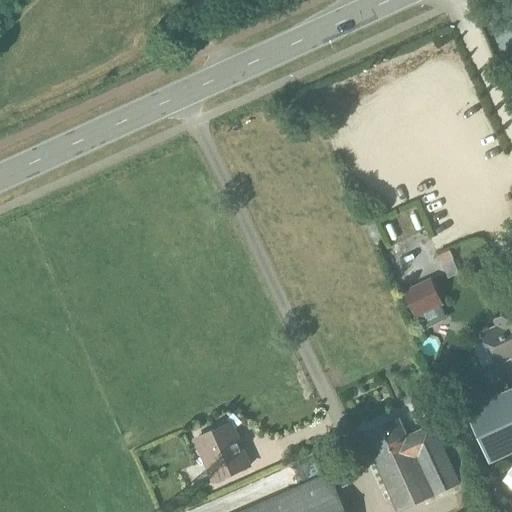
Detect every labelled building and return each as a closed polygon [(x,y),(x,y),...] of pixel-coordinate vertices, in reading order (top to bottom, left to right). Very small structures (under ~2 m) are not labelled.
[(300,105),(281,114),(286,125),(305,117),(300,105)] [(431,279),(403,292),(415,317),(442,304),(431,279)] [(499,327),(484,334),(497,364),(511,356),(511,314),(497,321),(499,327)] [(511,388),(463,411),(489,463),(511,452),(511,388)] [(407,434),(399,417),(362,434),(397,511),(434,494),(434,495),(461,483),(434,423),(407,434)] [(250,466),(249,464),(231,423),(195,439),(215,482),(250,466)] [(346,511),(330,472),(238,511),(346,511)] [(511,509),(511,507),(511,482),(511,481),(497,498),(511,509)]
